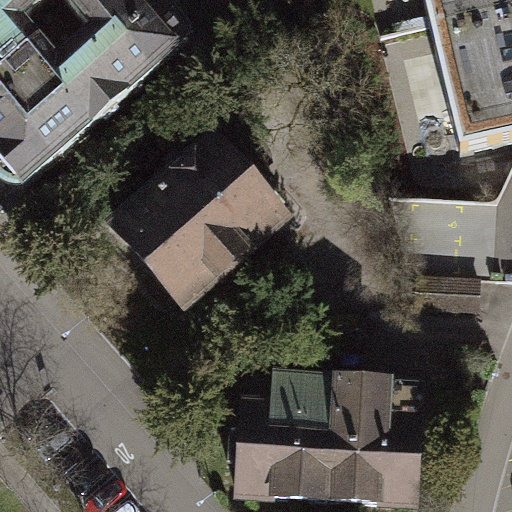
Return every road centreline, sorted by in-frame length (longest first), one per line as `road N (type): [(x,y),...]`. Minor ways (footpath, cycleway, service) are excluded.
road 1 (residential): [(22,342),(174,511)]
road 2 (residential): [(511,390),(474,511)]
